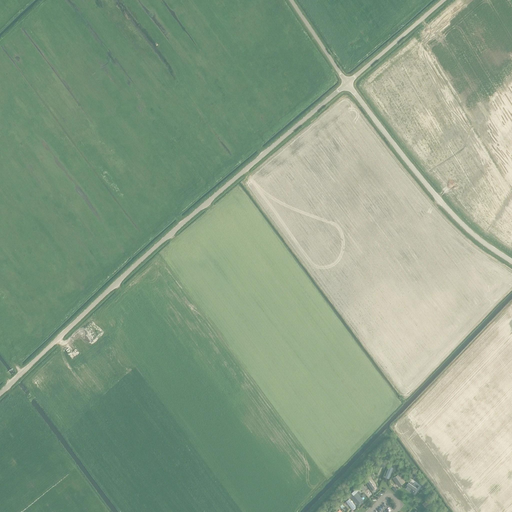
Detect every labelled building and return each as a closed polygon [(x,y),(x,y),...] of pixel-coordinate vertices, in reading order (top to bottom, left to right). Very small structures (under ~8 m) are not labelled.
[(395,476),(392,478),(398,486),(401,484),(395,476)] [(376,488),(370,479),(366,481),(372,490),(376,488)] [(408,481),(404,486),(413,493),(417,487),(408,481)] [(354,493),(351,496),(357,504),(363,499),(356,492),(361,487),(360,486),(353,492),(354,493)] [(432,496),(424,503),(426,506),(434,499),(432,496)] [(349,498),(345,501),(352,509),(355,506),(349,498)] [(428,509),(421,502),(418,505),(425,511),(428,509)]
